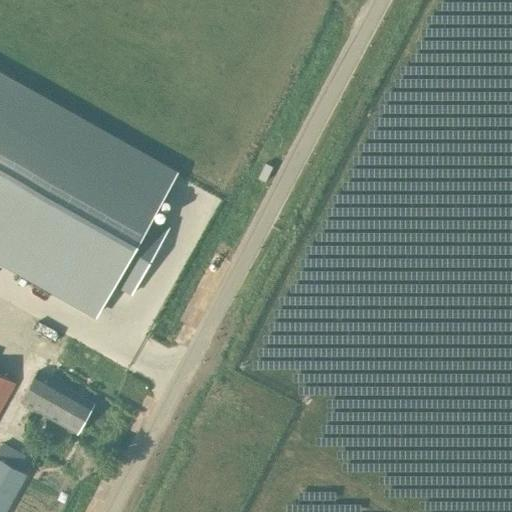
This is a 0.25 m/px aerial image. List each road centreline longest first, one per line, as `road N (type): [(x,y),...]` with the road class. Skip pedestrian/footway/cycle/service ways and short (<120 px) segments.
road 1 (unclassified): [(113,511),(381,0)]
road 2 (track): [(402,511),(341,475),(293,460),(265,511)]
